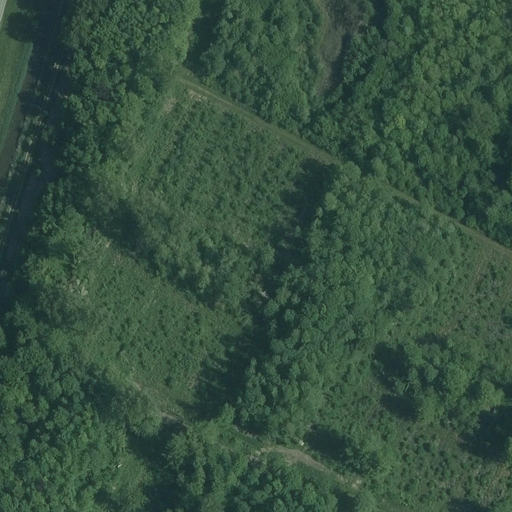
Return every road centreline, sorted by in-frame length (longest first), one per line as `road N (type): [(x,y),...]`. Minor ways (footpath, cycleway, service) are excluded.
road 1 (track): [(69,21),(511,255)]
road 2 (track): [(389,511),(0,312)]
road 3 (track): [(0,330),(356,511)]
road 4 (track): [(0,249),(75,0)]
